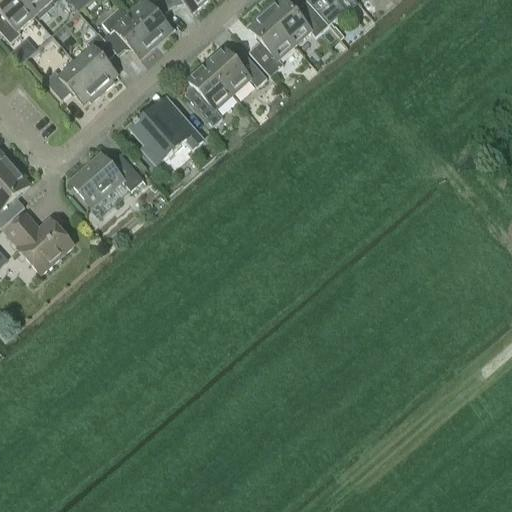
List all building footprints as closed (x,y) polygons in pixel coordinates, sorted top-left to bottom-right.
[(17,35),(34,20),(16,0),(0,0),(0,35),(10,48),(20,39),(17,35)] [(16,0),(34,20),(51,5),(54,9),(63,0),(16,0)] [(172,12),(171,11),(160,0),(150,0),(146,5),(144,3),(128,17),(157,49),(173,35),(161,22),(172,12)] [(193,18),(211,2),(209,0),(160,0),(171,11),(180,3),(193,18)] [(337,5),(342,0),(304,0),(303,1),(307,6),(328,30),(345,15),(337,5)] [(328,30),(307,6),(295,17),(283,2),(277,8),(275,6),(264,16),(295,50),(311,36),(315,42),(328,30)] [(157,49),(128,17),(126,19),(119,11),(101,27),(110,37),(103,43),(116,57),(118,60),(129,50),(141,64),(157,49)] [(279,64),(295,50),(264,16),(253,25),(255,27),(249,33),(261,46),(249,57),(270,81),(283,70),(279,64)] [(116,57),(103,43),(98,38),(87,48),(92,53),(76,67),(103,97),(114,87),(113,85),(118,80),(106,66),(116,57)] [(26,45),(11,59),(20,69),(25,64),(35,55),(26,45)] [(205,68),(233,100),(250,84),(257,92),(267,83),(244,58),(235,66),(223,52),(205,68)] [(91,107),(103,97),(76,67),(60,81),(55,76),(44,86),(62,105),(71,97),(84,110),(89,106),(91,107)] [(216,115),(233,100),(205,68),(187,84),(199,97),(190,105),(213,131),(223,122),(216,115)] [(166,103),(130,134),(145,152),(153,145),(167,161),(185,145),(192,153),(203,144),(166,103)] [(0,185),(17,170),(8,160),(5,162),(0,155),(0,185)] [(101,160),(71,187),(92,211),(121,185),(131,196),(143,185),(120,159),(109,169),(101,160)] [(17,170),(0,185),(0,233),(25,212),(16,202),(30,190),(24,183),(27,181),(17,170)] [(27,220),(7,237),(19,252),(17,253),(40,280),(74,251),(50,224),(39,234),(27,220)]
